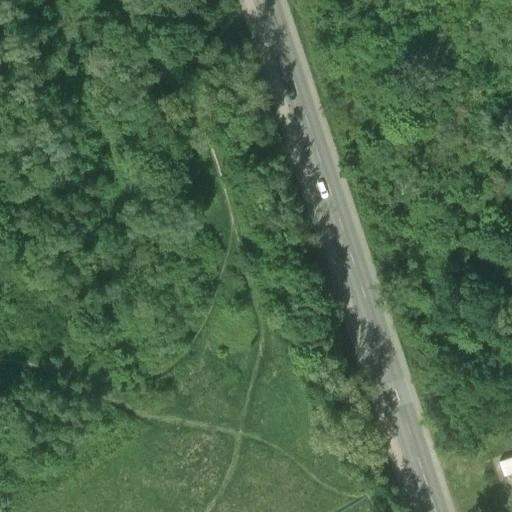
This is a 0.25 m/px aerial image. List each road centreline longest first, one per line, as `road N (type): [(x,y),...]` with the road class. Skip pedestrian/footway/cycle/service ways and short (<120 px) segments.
road 1 (track): [(209,511),(281,397),(203,151),(126,0)]
road 2 (tertiary): [(262,0),(434,511)]
